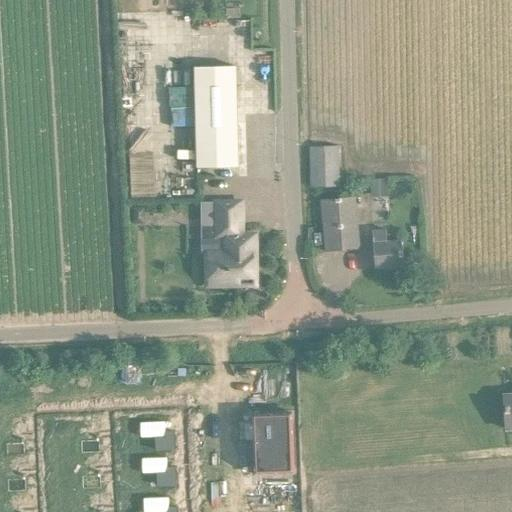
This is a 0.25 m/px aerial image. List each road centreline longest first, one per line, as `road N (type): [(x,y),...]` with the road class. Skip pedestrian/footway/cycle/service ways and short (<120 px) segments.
road 1 (unclassified): [(299,322),(288,0)]
road 2 (unclassified): [(0,339),(299,322)]
road 3 (unclassified): [(299,322),(511,306)]
